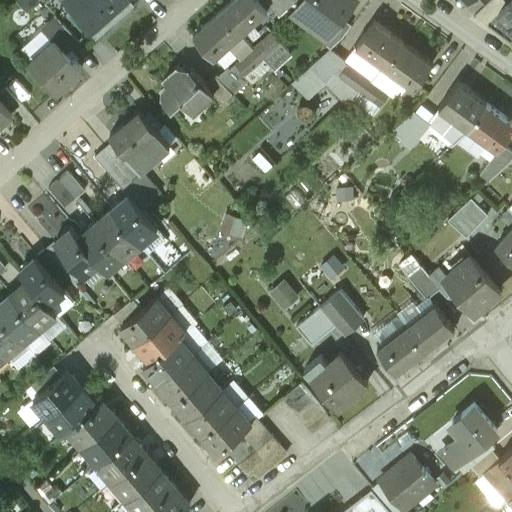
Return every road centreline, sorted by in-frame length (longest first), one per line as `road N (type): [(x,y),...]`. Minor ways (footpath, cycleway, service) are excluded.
road 1 (residential): [(240,511),(481,335)]
road 2 (residential): [(193,0),(0,177)]
